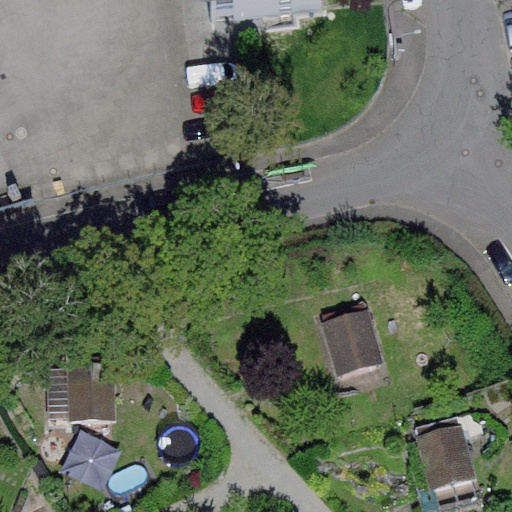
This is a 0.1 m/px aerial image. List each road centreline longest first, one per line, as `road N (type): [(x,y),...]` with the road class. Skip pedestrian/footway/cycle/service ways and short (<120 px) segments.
road 1 (residential): [(0,271),(117,235),(486,163)]
road 2 (track): [(302,511),(147,329),(117,235)]
road 3 (residential): [(464,0),(486,163)]
